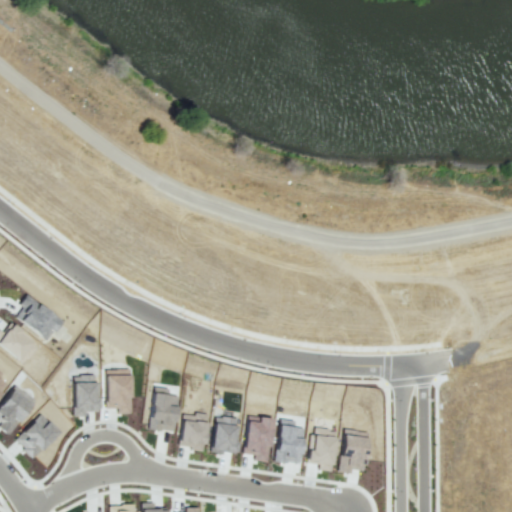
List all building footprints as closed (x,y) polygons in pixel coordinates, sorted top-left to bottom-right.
[(42,340),(53,326),(45,320),(49,315),(34,303),(30,308),(24,302),(12,317),(42,340)] [(6,323),(0,330),(0,348),(17,362),(32,344),(6,323)] [(102,408),(114,407),(114,413),(127,413),(126,369),(101,369),(102,408)] [(92,374),(69,375),(69,416),(82,415),(82,411),(92,411),(92,374)] [(31,399),(10,384),(0,398),(0,430),(5,434),(31,399)] [(173,395),(164,394),(165,388),(149,386),(145,428),(169,431),(173,395)] [(203,415),(178,412),(175,446),(199,449),(203,415)] [(55,432),(37,414),(11,439),(28,457),(55,432)] [(230,453),(234,418),(210,415),(206,451),(230,453)] [(262,461),(269,418),(244,415),(238,453),(250,454),(250,460),(262,461)] [(300,428),(290,426),(291,420),(276,418),(269,460),(294,464),(300,428)] [(331,429),(307,428),(305,462),(314,463),(314,469),(328,470),(331,429)] [(340,429),(364,432),(358,471),(347,469),(346,475),(333,473),(340,429)] [(162,511),(163,508),(150,508),(149,502),(136,502),(136,511),(162,511)]
